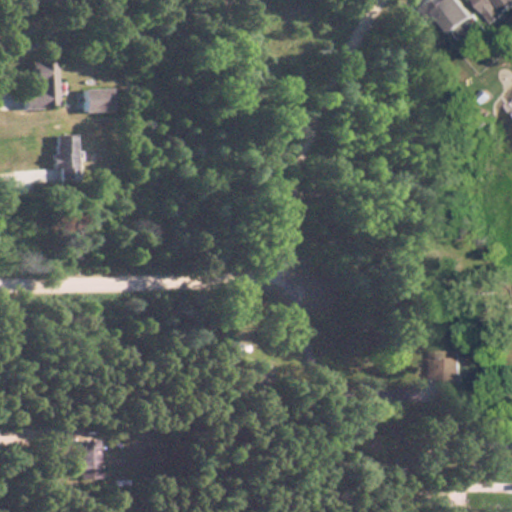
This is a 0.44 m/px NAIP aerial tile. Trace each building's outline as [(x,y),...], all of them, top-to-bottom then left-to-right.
[(447,0),(441,4),(438,0),(418,0),(410,6),(422,23),(436,14),(450,34),(472,19),(459,0),(447,0)] [(511,0),(472,0),(478,14),(486,11),(495,4),(501,12),(509,9),(511,15),(511,0)] [(51,108),(50,61),(26,62),(26,89),(16,89),(16,108),(51,108)] [(77,89),(77,112),(108,112),(108,89),(77,89)] [(47,169),(53,169),(53,180),(70,180),(71,134),(48,134),(47,169)] [(432,355),(432,381),(462,381),(462,355),(432,355)] [(75,440),(76,479),(96,478),(95,439),(75,440)]
